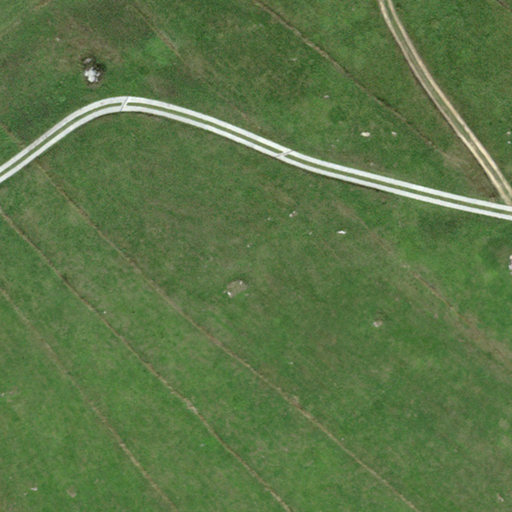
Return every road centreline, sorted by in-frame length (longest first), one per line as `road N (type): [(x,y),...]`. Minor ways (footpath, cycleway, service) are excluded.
road 1 (track): [(511,214),(297,160),(126,104),(95,109),(0,175)]
road 2 (track): [(511,199),(414,62),(388,0)]
